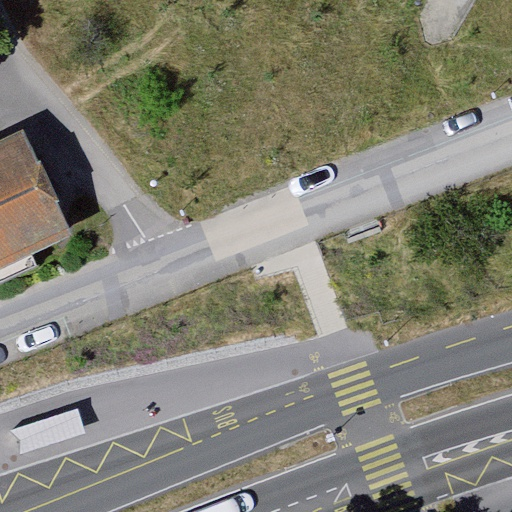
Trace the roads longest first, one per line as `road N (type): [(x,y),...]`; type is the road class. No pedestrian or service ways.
road 1 (residential): [(0,342),(511,148)]
road 2 (primary): [(511,344),(49,511)]
road 3 (primary): [(308,511),(511,441)]
